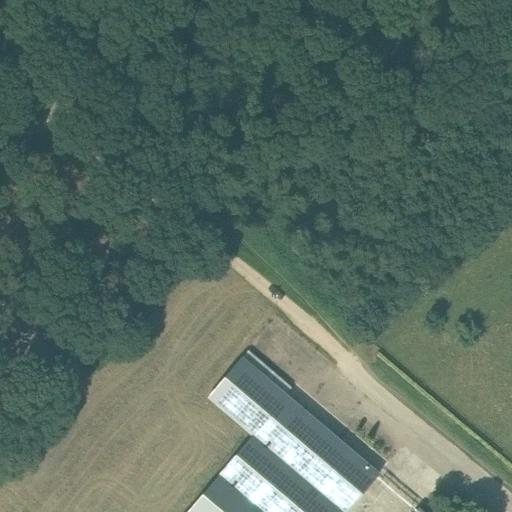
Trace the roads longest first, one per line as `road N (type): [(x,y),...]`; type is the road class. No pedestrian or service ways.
road 1 (track): [(345,353),(43,75)]
road 2 (unclassified): [(511,501),(345,353)]
